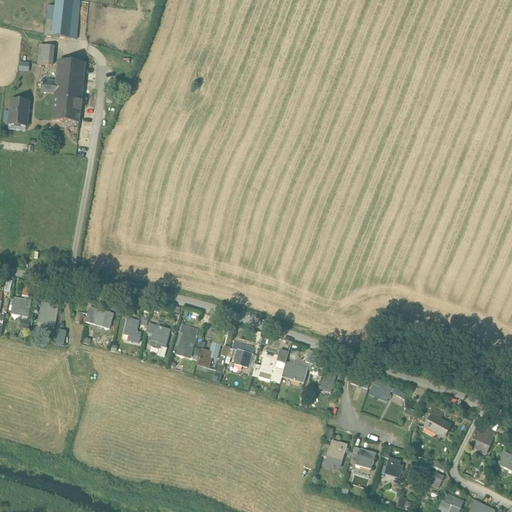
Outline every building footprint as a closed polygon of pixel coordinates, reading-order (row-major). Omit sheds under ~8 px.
[(81,1),(69,0),(56,0),(54,22),(52,37),(76,40),(81,1)] [(54,22),(48,21),(46,37),(52,37),(54,22)] [(53,60),(40,58),(39,65),(52,66),(53,60)] [(30,71),(30,62),(20,62),(20,71),(30,71)] [(86,64),(59,62),(56,83),(55,95),(54,99),(82,101),(86,64)] [(56,83),(42,82),(41,93),(55,95),(56,83)] [(82,101),(54,99),(52,121),(79,124),(82,101)] [(29,102),(11,100),(9,126),(10,123),(26,125),(26,128),(27,128),(29,102)] [(30,286),(24,285),(22,297),(28,298),(30,286)] [(27,301),(15,299),(12,312),(20,314),(28,315),(29,308),(25,308),(27,301)] [(58,307),(42,304),(39,318),(38,324),(54,327),(55,321),(58,307)] [(113,315),(90,308),(87,317),(90,318),(88,324),(109,330),(113,315)] [(82,314),(77,313),(74,323),(79,324),(82,314)] [(139,322),(127,319),(124,335),(140,339),(141,334),(136,333),(139,322)] [(169,331),(149,326),(147,333),(154,335),(152,342),(162,345),(161,347),(165,349),(166,346),(165,346),(169,331)] [(198,331),(183,327),(181,333),(180,333),(173,355),(190,360),(196,340),(196,339),(198,331)] [(58,330),(57,346),(66,347),(67,331),(58,330)] [(215,335),(213,344),(220,346),(222,337),(215,335)] [(220,346),(213,344),(209,358),(216,360),(220,346)] [(254,350),(237,344),(235,351),(238,351),(251,355),(252,352),(254,352),(254,350)] [(251,355),(238,351),(234,366),(247,369),(251,355)] [(276,368),(284,370),(285,363),(288,354),(280,352),(279,358),(276,368)] [(279,358),(263,353),(262,357),(264,358),(260,373),(273,376),(275,368),(276,368),(279,358)] [(316,355),(308,353),(305,364),(313,366),(316,355)] [(308,365),(291,361),(290,365),(285,363),(284,370),(281,379),(303,385),(308,370),(307,369),(308,365)] [(276,368),(275,368),(273,376),(271,382),(279,385),(281,379),(284,370),(276,368)] [(330,371),(325,370),(321,381),(320,380),(319,383),(320,383),(318,390),(319,388),(331,392),(337,374),(330,371)] [(371,381),(354,375),(350,385),(367,391),(371,381)] [(392,391),(376,383),(372,390),(388,398),(392,391)] [(414,394),(400,388),(398,394),(412,400),(414,394)] [(414,417),(416,411),(407,408),(404,414),(414,417)] [(450,427),(432,417),(423,432),(424,433),(425,430),(443,440),(450,427)] [(330,443),(334,431),(328,430),(325,441),(330,443)] [(486,434),(476,430),(476,431),(474,435),(474,436),(471,444),(470,443),(468,447),(469,447),(469,448),(477,451),(476,452),(485,456),(488,449),(489,449),(489,448),(493,440),(492,440),(493,438),(495,438),(496,436),(487,432),(486,434)] [(347,446),(332,442),(330,447),(328,455),(326,459),(335,462),(334,465),(341,467),(347,446)] [(330,447),(323,445),(321,453),(328,455),(330,447)] [(392,449),(386,447),(382,459),(388,460),(392,449)] [(354,449),(349,465),(355,466),(357,457),(359,450),(354,449)] [(376,455),(360,451),(358,457),(357,457),(355,466),(354,467),(360,468),(360,465),(371,469),(370,471),(371,472),(372,466),(373,466),(374,465),(373,464),(376,455)] [(510,457),(504,454),(498,466),(511,473),(511,455),(510,457)] [(400,462),(389,459),(384,476),(385,476),(386,473),(395,476),(394,479),(399,480),(403,468),(399,466),(400,462)] [(429,465),(420,461),(415,471),(424,476),(427,470),(429,465)] [(443,478),(427,470),(424,476),(421,481),(438,489),(443,478)] [(458,511),(464,501),(448,493),(442,504),(440,510),(444,511),(458,511)] [(400,499),(397,507),(410,511),(413,503),(400,499)] [(470,500),(464,511),(469,511),(475,502),(470,500)] [(439,502),(433,511),(443,511),(444,511),(440,510),(442,504),(439,502)] [(475,502),(469,511),(475,511),(479,504),(475,502)]
